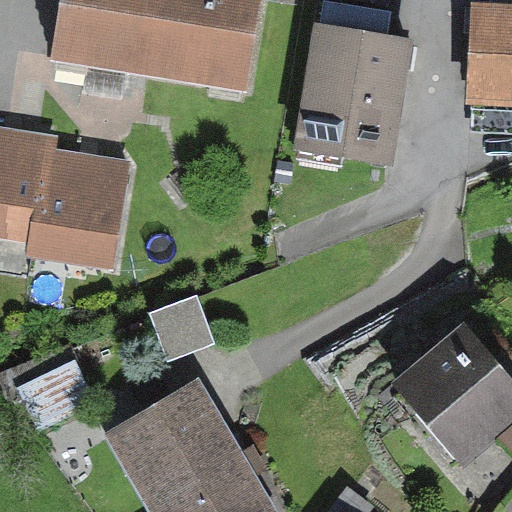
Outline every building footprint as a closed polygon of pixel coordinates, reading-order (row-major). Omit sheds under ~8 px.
[(257,0),(67,0),(59,58),(244,87),(257,0)] [(511,12),(479,11),(474,97),(511,99),(511,12)] [(407,45),(318,30),(300,146),(388,160),(407,45)] [(0,233),(32,239),(37,204),(45,205),(53,154),(55,141),(0,133),(0,233)] [(125,165),(53,154),(45,205),(37,204),(32,239),(30,254),(111,265),(125,165)] [(152,326),(169,373),(218,356),(202,309),(152,326)] [(511,390),(463,335),(401,390),(462,457),(511,411),(511,390)] [(38,431),(90,415),(80,381),(27,398),(38,431)] [(265,511),(193,390),(111,438),(154,511),(265,511)]
